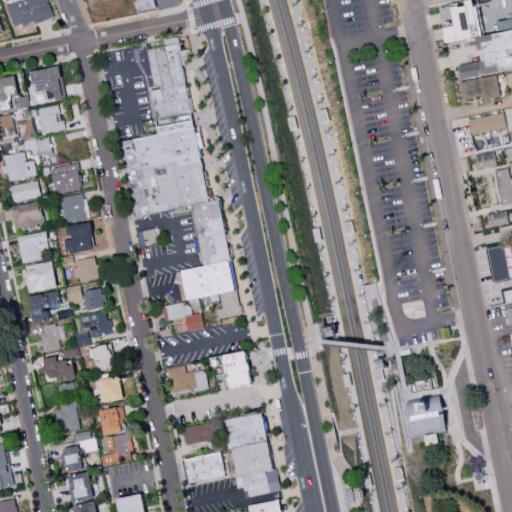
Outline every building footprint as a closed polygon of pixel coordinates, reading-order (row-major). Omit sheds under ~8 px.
[(53,15),(47,0),(19,0),(6,5),(16,29),(53,15)] [(137,0),(140,10),(156,6),(154,0),(137,0)] [(511,69),(511,29),(480,35),(474,0),(466,0),(465,0),(466,5),(451,7),(454,25),(444,27),(446,42),(477,37),(481,61),(458,64),(461,78),(511,69)] [(242,314),(219,200),(211,202),(179,43),(147,49),(155,88),(150,89),(159,134),(121,141),(136,216),(192,205),(205,266),(181,270),(187,300),(221,293),(224,308),(217,310),(219,318),(242,314)] [(48,100),(65,97),(59,66),(31,71),(35,92),(46,90),(48,100)] [(22,108),(16,74),(0,77),(0,102),(2,112),(22,108)] [(483,96),(483,99),(500,97),(498,76),(461,80),(463,98),(483,96)] [(41,132),(66,130),(65,120),(59,121),(58,105),(39,107),(41,132)] [(469,119),(472,135),(507,128),(504,112),(469,119)] [(0,135),(14,135),(14,115),(0,115),(0,135)] [(26,162),(24,152),(4,155),(6,165),(5,165),(8,181),(36,177),(33,160),(26,162)] [(496,166),(494,152),(476,155),(478,169),(496,166)] [(82,189),(78,163),(52,167),(56,193),(82,189)] [(511,203),(511,188),(510,169),(496,170),(500,204),(511,203)] [(40,196),(38,181),(11,184),(13,199),(40,196)] [(62,220),(87,217),(84,194),(60,196),(62,220)] [(15,230),(44,226),(40,201),(12,206),(15,230)] [(488,214),(490,227),(508,223),(506,210),(488,214)] [(65,238),(66,252),(94,250),(92,223),(67,225),(68,237),(65,238)] [(42,259),(40,250),(49,248),(46,231),(17,236),(23,263),(42,259)] [(510,278),(504,246),(487,249),(493,282),(510,278)] [(98,257),(76,259),(78,281),(100,278),(98,257)] [(25,266),(30,292),(58,287),(53,260),(25,266)] [(68,302),(83,300),(81,285),(67,286),(68,302)] [(85,310),(105,308),(103,288),(83,290),(85,310)] [(48,309),(61,307),(59,292),(31,295),(33,321),(49,320),(48,309)] [(204,328),(202,313),(192,314),(190,302),(162,306),(165,320),(185,317),(188,331),(204,328)] [(111,334),(109,313),(80,316),(82,329),(90,328),(91,336),(111,334)] [(59,339),(66,338),(63,323),(43,326),(44,332),(39,333),(42,350),(60,348),(59,339)] [(327,330),(330,329),(331,329),(334,328),(335,335),(328,336),(327,330)] [(78,348),(91,345),(88,330),(75,334),(78,348)] [(92,346),(95,370),(117,367),(114,344),(92,346)] [(253,384),(246,350),(222,356),(230,389),(253,384)] [(46,381),(76,378),(74,359),(58,361),(58,357),(44,358),(46,381)] [(169,367),(174,394),(208,388),(205,369),(186,373),(185,365),(169,367)] [(103,390),(105,401),(123,399),(121,376),(96,379),(97,391),(103,390)] [(63,397),(77,394),(75,382),(60,384),(63,397)] [(408,400),(440,395),(446,412),(446,430),(415,437),(409,419),(408,400)] [(55,410),(58,432),(80,430),(77,399),(60,401),(61,409),(55,410)] [(100,409),(103,434),(126,432),(123,407),(100,409)] [(281,491),(277,468),(272,469),(263,412),(224,419),(229,448),(232,447),(239,489),(249,488),(250,496),(281,491)] [(186,443),(216,441),(215,423),(185,425),(186,443)] [(77,432),(78,446),(63,448),(67,472),(84,469),(82,453),(98,450),(96,437),(91,438),(89,431),(77,432)] [(0,488),(13,486),(6,443),(0,444),(0,488)] [(225,476),(220,451),(185,458),(190,483),(225,476)] [(74,500),(94,499),(91,472),(72,474),(74,500)] [(119,498),(121,511),(146,511),(144,494),(119,498)] [(0,511),(17,511),(16,499),(0,501),(0,511)] [(281,511),(280,500),(250,505),(250,511),(281,511)] [(76,505),(77,511),(97,511),(97,503),(76,505)]
